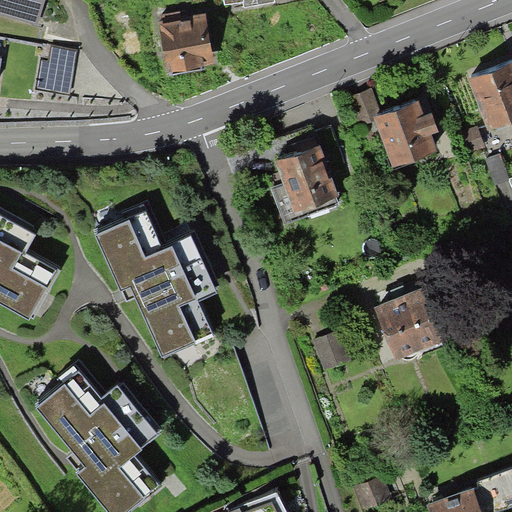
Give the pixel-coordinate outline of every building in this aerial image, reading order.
[(0,0),(0,15),(37,26),(44,0),(0,0)] [(187,17),(159,21),(167,72),(216,64),(207,11),(186,15),(187,17)] [(77,51),(53,46),(50,62),(42,61),(37,87),(70,93),(77,51)] [(511,63),(469,80),(487,130),(511,120),(511,63)] [(382,114),(372,88),(348,98),(359,127),(375,121),(374,117),(382,114)] [(382,114),(374,117),(375,121),(393,168),(437,151),(431,134),(438,132),(431,113),(424,115),(419,101),(382,114)] [(485,146),(477,125),(462,131),(470,152),(485,146)] [(320,145),(276,160),(283,183),(294,212),(336,196),(338,196),(320,145)] [(495,185),(510,180),(509,178),(500,153),(485,158),(495,185)] [(339,205),(336,196),(294,212),(283,183),(271,187),(284,225),(339,205)] [(146,211),(95,235),(121,290),(131,286),(136,298),(164,357),(214,334),(198,301),(218,292),(215,287),(220,285),(196,233),(164,248),(146,211)] [(36,234),(0,214),(0,303),(29,320),(31,317),(34,319),(61,271),(26,252),(36,234)] [(131,286),(121,290),(127,302),(136,298),(131,286)] [(421,289),(374,307),(395,360),(441,342),(421,289)] [(350,360),(339,330),(313,340),(325,370),(350,360)] [(108,511),(126,511),(160,484),(136,455),(143,450),(142,448),(163,431),(122,382),(102,398),(80,371),(36,408),(73,452),(83,465),(86,467),(77,475),(108,511)] [(67,457),(77,470),(83,465),(73,452),(67,457)] [(511,469),(477,482),(479,488),(475,490),(474,487),(427,505),(429,511),(499,511),(511,507),(511,469)] [(382,476),(354,486),(362,509),(390,498),(382,476)]
